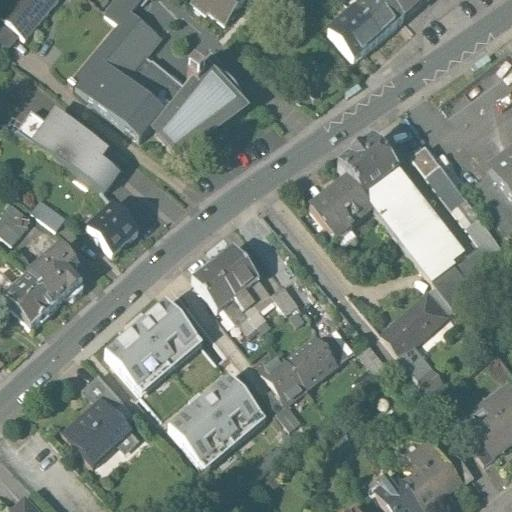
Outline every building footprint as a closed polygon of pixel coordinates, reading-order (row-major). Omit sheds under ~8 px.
[(14,0),(0,17),(0,25),(19,42),(29,50),(70,0),(14,0)] [(122,0),(106,21),(119,31),(70,92),(146,153),(153,144),(169,124),(128,91),(163,46),(134,23),(151,0),(122,0)] [(252,3),(248,0),(204,0),(195,13),(228,36),(252,3)] [(385,0),(379,0),(358,18),(386,50),(411,28),(385,0)] [(428,0),(385,0),(411,28),(435,7),(428,0)] [(362,72),(386,50),(358,18),(334,40),(362,72)] [(0,60),(2,62),(19,42),(0,25),(0,60)] [(153,144),(190,178),(235,142),(255,125),(211,77),(169,124),(153,144)] [(32,150),(111,207),(133,177),(54,120),(32,150)] [(395,184),(367,151),(332,180),(340,189),(361,213),(395,184)] [(511,160),(484,181),(511,218),(511,160)] [(361,213),(340,189),(302,221),(332,257),(370,225),(361,213)] [(57,233),(66,223),(44,203),(35,213),(57,233)] [(0,238),(14,248),(27,229),(5,214),(0,221),(0,238)] [(117,215),(89,239),(117,273),(144,248),(117,215)] [(84,283),(64,260),(29,290),(58,323),(86,299),(78,289),(84,283)] [(227,260),(207,277),(237,312),(257,294),(227,260)] [(216,330),(237,312),(207,277),(186,295),(216,330)] [(29,290),(5,311),(35,344),(58,323),(29,290)] [(446,324),(425,299),(376,341),(397,366),(446,324)] [(170,309),(116,355),(152,398),(207,353),(170,309)] [(511,315),(501,323),(511,338),(511,315)] [(340,374),(319,348),(284,378),(305,403),(340,374)] [(305,403),(284,378),(279,372),(259,388),(284,420),(305,403)] [(252,408),(225,377),(171,423),(197,454),(252,408)] [(127,417),(100,384),(80,401),(89,412),(96,406),(114,428),(127,417)] [(511,404),(505,396),(482,415),(511,451),(511,404)] [(114,428),(96,406),(89,412),(56,439),(88,478),(128,445),(114,428)] [(491,473),(511,456),(511,451),(482,415),(459,433),(491,473)] [(440,511),(463,494),(427,451),(404,470),(416,484),(439,511),(440,511)] [(439,511),(416,484),(399,499),(409,511),(439,511)] [(409,511),(399,499),(392,490),(366,511),(409,511)]
